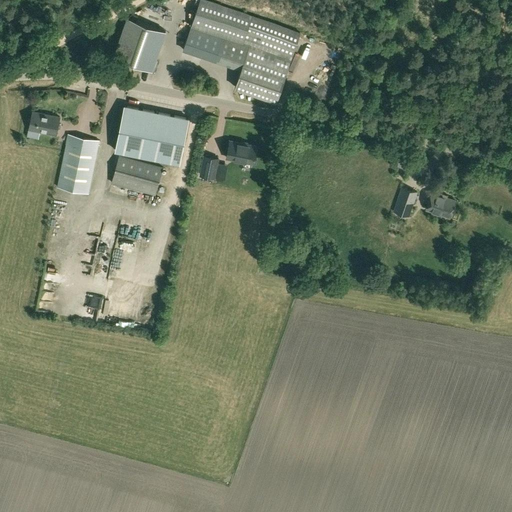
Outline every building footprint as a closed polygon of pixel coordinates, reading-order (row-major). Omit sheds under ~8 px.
[(234,85),(275,100),(299,31),(211,0),(198,0),(182,47),(240,68),(234,85)] [(162,28),(123,17),(111,56),(143,65),(142,67),(152,70),(155,58),(153,57),(162,28)] [(115,150),(179,163),(188,117),(124,105),(115,150)] [(56,134),(60,117),(33,111),(29,129),(56,134)] [(99,140),(68,134),(57,186),(88,193),(99,140)] [(259,145),(229,139),(225,159),(255,164),(259,145)] [(203,154),(199,175),(216,178),(220,157),(203,154)] [(163,167),(119,155),(112,182),(155,194),(163,167)] [(413,202),(417,192),(402,186),(393,211),(408,216),(413,202)] [(450,216),(455,200),(442,195),(443,194),(432,190),(426,208),(450,216)] [(144,234),(143,221),(128,221),(129,235),(144,234)] [(64,242),(68,232),(56,229),(53,239),(64,242)] [(124,265),(132,259),(128,254),(120,260),(124,265)]
